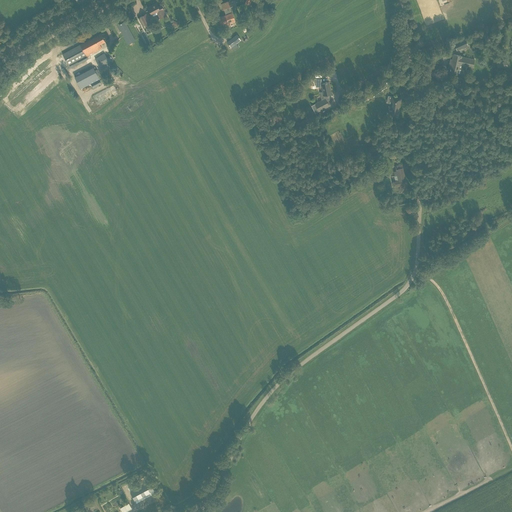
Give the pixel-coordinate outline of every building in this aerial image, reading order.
[(235,20),(230,9),(236,6),(234,0),(230,2),(229,1),(221,4),(223,9),(226,15),(219,18),(221,25),(235,20)] [(142,12),(138,3),(131,7),(135,15),(142,12)] [(147,8),(150,12),(150,11),(151,14),(153,16),(158,14),(160,18),(166,15),(163,9),(161,5),(158,6),(157,4),(151,7),(150,6),(147,8)] [(140,16),(145,26),(151,23),(145,14),(140,16)] [(117,25),(128,44),(135,40),(125,21),(117,25)] [(102,48),(100,44),(105,42),(101,33),(80,44),(62,54),(68,65),(69,64),(70,67),(78,63),(79,64),(87,59),(85,55),(86,55),(87,56),(102,48)] [(236,35),(227,42),(231,47),(240,40),(236,35)] [(468,45),(465,39),(453,44),(456,50),(468,45)] [(94,58),(100,68),(100,67),(101,68),(104,67),(104,65),(109,62),(104,53),(94,58)] [(450,72),(454,73),(457,74),(459,64),(472,67),(474,59),(461,56),(453,54),(452,59),(450,59),(449,63),(451,63),(450,69),(450,68),(449,69),(450,69),(450,72)] [(94,67),(74,76),(80,89),(91,84),(92,87),(101,83),(94,67)] [(330,90),(328,82),(329,82),(327,82),(325,82),(321,83),(321,82),(316,82),(316,86),(322,87),(323,91),(320,92),(322,100),(315,103),(318,111),(329,106),(326,101),(329,100),(327,97),(327,95),(331,94),(330,90)] [(366,95),(370,100),(383,91),(379,86),(366,95)] [(386,102),(389,103),(389,101),(393,101),(392,110),(389,110),(388,115),(398,117),(401,97),(387,95),(386,102)] [(333,143),(343,138),(339,130),(329,135),(333,143)] [(396,170),(394,171),(395,175),(397,175),(398,180),(392,181),(393,186),(400,185),(401,192),(407,190),(406,184),(405,177),(403,169),(406,168),(405,164),(396,165),(395,165),(396,170)] [(150,482),(130,492),(135,500),(143,496),(154,490),(151,485),(150,482)]
